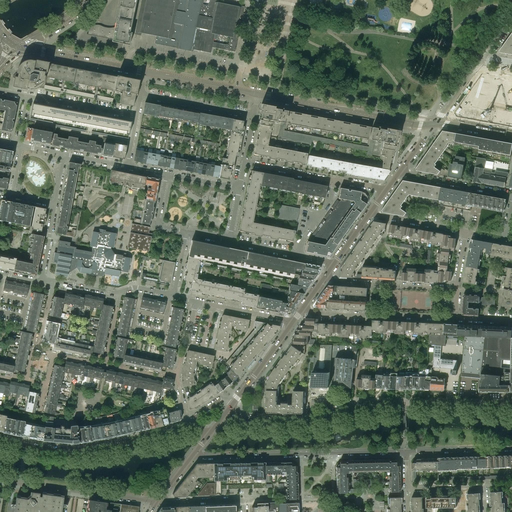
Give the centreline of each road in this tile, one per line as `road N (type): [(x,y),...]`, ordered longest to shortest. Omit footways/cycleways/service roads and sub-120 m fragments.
road 1 (residential): [(192,455),(404,453)]
road 2 (residential): [(187,426),(87,449),(0,439)]
road 3 (residential): [(511,404),(358,409)]
road 4 (residential): [(237,89),(232,68),(137,49),(125,68)]
